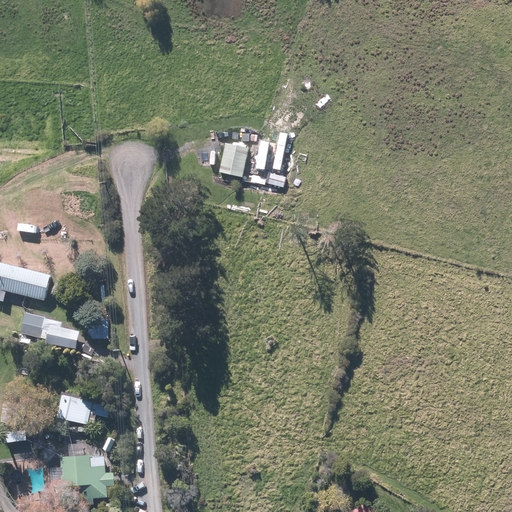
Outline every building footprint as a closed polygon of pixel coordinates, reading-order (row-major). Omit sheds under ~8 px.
[(249,149),(226,143),(219,172),(242,178),(249,149)] [(42,301),(45,302),(45,300),(49,301),(56,275),(0,261),(0,289),(42,300),(42,301)] [(24,334),(44,338),(49,318),(28,313),(24,334)] [(61,418),(95,427),(98,415),(111,418),(113,406),(86,400),(87,398),(67,393),(61,418)] [(3,422),(18,424),(21,405),(6,402),(3,422)] [(43,454),(53,462),(62,450),(52,442),(49,447),(47,431),(35,432),(37,451),(46,450),(43,454)] [(106,449),(113,452),(118,440),(111,437),(106,449)] [(67,486),(69,502),(111,498),(110,487),(119,486),(117,473),(109,474),(108,456),(97,457),(97,455),(89,455),(88,445),(66,447),(67,457),(65,457),(66,469),(52,470),(53,487),(67,486)]
